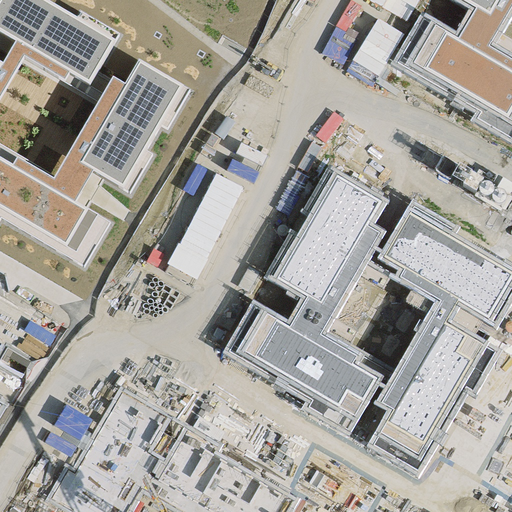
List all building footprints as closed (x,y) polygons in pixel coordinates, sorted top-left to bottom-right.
[(117,40),(47,0),(0,0),(0,33),(90,85),(117,40)] [(293,0),(281,0),(275,19),(302,27),(309,5),(293,0)] [(466,0),(493,16),(502,0),(466,0)] [(379,86),(413,34),(386,17),(352,68),(379,86)] [(511,136),(511,66),(426,17),(400,62),(483,110),(479,117),(511,136)] [(140,61),(80,164),(131,193),(154,154),(148,151),(163,126),(167,128),(190,90),(140,61)] [(112,223),(0,156),(0,222),(2,219),(85,268),(112,223)] [(273,271),(323,301),(384,199),(334,170),(312,208),(316,210),(301,235),(296,232),(273,271)] [(205,278),(250,185),(221,171),(176,264),(205,278)] [(498,319),(511,295),(511,266),(414,209),(387,254),(498,319)] [(348,425),(379,373),(256,302),(230,347),(313,395),(309,402),(348,425)] [(499,347),(447,316),(375,438),(420,464),(469,381),(476,386),(499,347)] [(47,502),(63,511),(126,511),(183,417),(123,382),(95,428),(103,432),(79,473),(68,467),(47,502)] [(208,511),(294,511),(303,497),(189,432),(159,483),(208,511)]
